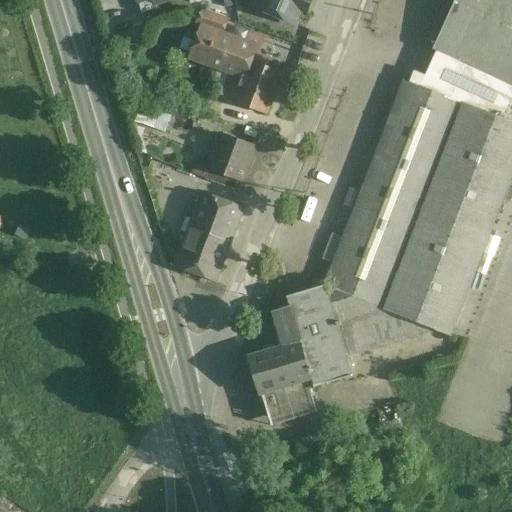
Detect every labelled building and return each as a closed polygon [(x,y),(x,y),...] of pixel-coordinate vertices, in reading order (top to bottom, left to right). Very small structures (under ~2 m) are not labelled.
[(257,0),(255,7),(259,9),(261,14),(271,18),(276,16),(295,25),(301,11),(305,13),(311,0),(257,0)] [(511,0),(456,0),(434,49),(437,50),(511,85),(511,0)] [(220,16),(206,11),(202,12),(196,26),(203,28),(221,35),(227,18),(220,16)] [(221,35),(203,28),(192,58),(230,72),(244,77),(249,62),(251,63),(251,62),(255,48),(221,35)] [(511,113),(511,85),(437,50),(432,63),(426,75),(413,71),(409,82),(509,121),(511,113)] [(282,74),(251,62),(251,63),(249,62),(244,77),(234,102),(267,115),(282,74)] [(244,77),(230,72),(220,97),(221,98),(234,102),(244,77)] [(409,82),(404,80),(325,286),(346,357),(439,330),(452,335),(511,178),(511,122),(509,121),(409,82)] [(255,148),(221,135),(208,168),(242,181),(255,148)] [(154,160),(149,175),(172,183),(177,168),(154,160)] [(353,208),(360,189),(351,185),(343,204),(353,208)] [(245,208),(202,192),(174,267),(217,282),(245,208)] [(281,344),(247,355),(262,406),(305,394),(302,381),(306,380),(307,384),(313,382),(314,386),(351,375),(346,357),(325,286),(287,297),(289,307),(272,312),(281,344)]
